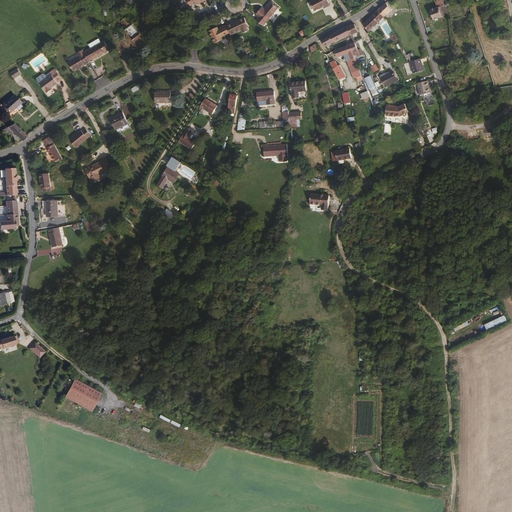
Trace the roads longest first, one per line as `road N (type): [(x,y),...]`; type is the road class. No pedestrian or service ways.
road 1 (track): [(0,326),(21,319),(81,370),(191,422),(290,455),(454,489)]
road 2 (residential): [(338,244),(349,201),(437,147),(448,128),(412,0)]
road 3 (track): [(454,489),(440,329),(414,301),(360,274),(338,244)]
road 4 (unclassified): [(189,66),(270,66),(382,0)]
road 5 (unclassified): [(21,148),(127,79),(189,66)]
road 6 (track): [(215,69),(148,181),(160,200),(178,193)]
road 7 (unclassified): [(21,319),(31,233),(21,148)]
